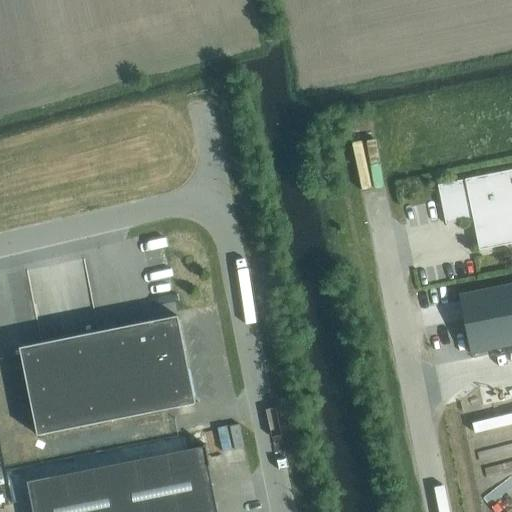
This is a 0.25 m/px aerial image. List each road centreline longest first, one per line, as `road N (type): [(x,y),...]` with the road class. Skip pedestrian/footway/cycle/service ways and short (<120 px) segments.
road 1 (unclassified): [(439,511),(363,139)]
road 2 (unclassified): [(290,511),(223,194)]
road 3 (unclassified): [(223,194),(0,246)]
